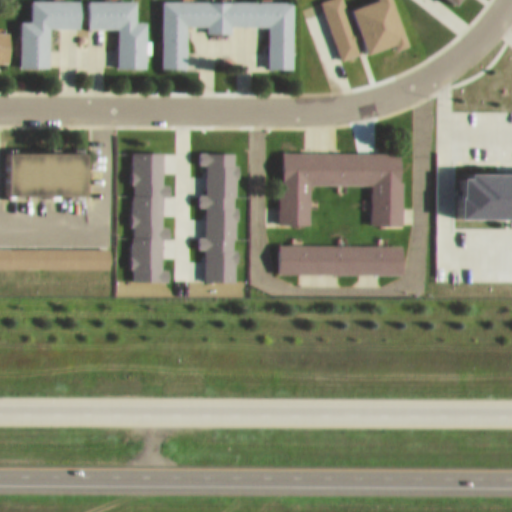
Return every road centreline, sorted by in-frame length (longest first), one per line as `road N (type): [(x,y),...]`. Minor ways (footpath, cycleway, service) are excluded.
road 1 (motorway): [(511,404),(0,401)]
road 2 (motorway): [(0,464),(511,466)]
road 3 (residential): [(319,99),(0,98)]
road 4 (residential): [(501,0),(465,41),(411,76),(319,99)]
